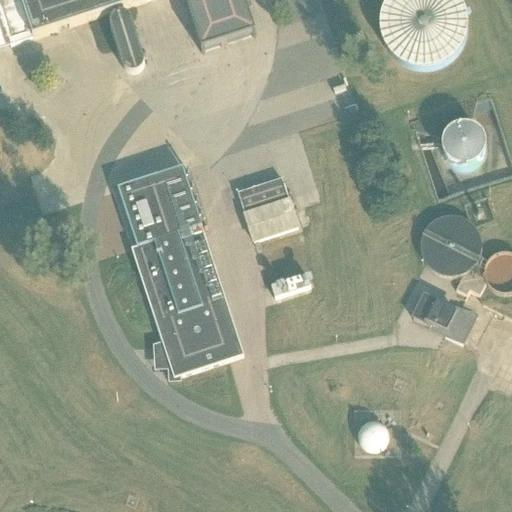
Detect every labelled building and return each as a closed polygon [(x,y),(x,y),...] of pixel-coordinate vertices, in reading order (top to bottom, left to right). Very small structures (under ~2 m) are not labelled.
[(0,0),(0,18),(10,48),(157,0),(0,0)] [(255,36),(242,0),(184,0),(202,53),(255,36)] [(467,42),(468,30),(467,18),(462,7),(456,0),(390,0),(385,7),(380,18),(379,30),(380,42),(385,52),(392,62),(401,69),(412,73),(423,75),(435,73),(446,69),(455,62),(462,52),(467,42)] [(117,19),(113,24),(112,27),(112,32),(117,49),(123,66),(125,71),(129,74),(133,75),(138,73),(143,69),(144,64),(142,58),(137,42),(132,26),(129,22),(126,19),(122,18),(117,19)] [(293,128),(348,117),(333,39),(315,43),(320,69),(326,68),(333,103),(290,112),(293,128)] [(468,125),(492,124),(492,106),(467,106),(468,125)] [(437,142),(436,125),(413,126),(413,143),(437,142)] [(485,160),(487,153),(485,145),(482,139),(476,134),(469,131),(461,131),(454,134),(448,139),(444,145),(443,153),(444,160),(448,167),(454,171),(461,174),(469,174),(476,171),(482,167),(485,160)] [(173,382),(242,360),(183,172),(119,193),(138,251),(132,253),(173,382)] [(289,202),(282,181),(237,196),(244,216),(242,217),(253,248),(300,232),(290,201),(289,202)] [(456,220),(452,219),(446,220),(442,221),(437,223),(432,225),(429,229),(426,233),(423,239),(421,244),(420,250),(421,255),(422,260),(424,265),(427,269),(431,274),(436,277),(440,279),(445,280),(450,281),(454,281),(460,280),(463,279),(464,279),(464,278),(466,277),(469,275),(473,272),(476,268),(479,263),(480,258),(482,252),(481,246),(480,241),(478,236),(476,232),(473,229),(470,226),(465,223),(461,221),(456,220)] [(511,258),(505,258),(497,259),(491,264),(486,270),(485,278),(486,283),(486,284),(486,285),(486,286),(491,292),(497,297),(505,298),(511,297),(511,258)] [(480,299),(486,286),(486,285),(486,284),(483,283),(483,284),(477,281),(478,279),(470,275),(469,275),(466,277),(464,278),(464,279),(456,294),(467,299),(470,294),(480,299)] [(311,290),(307,278),(271,290),(275,301),(311,290)] [(465,350),(479,322),(424,296),(410,324),(465,350)]
